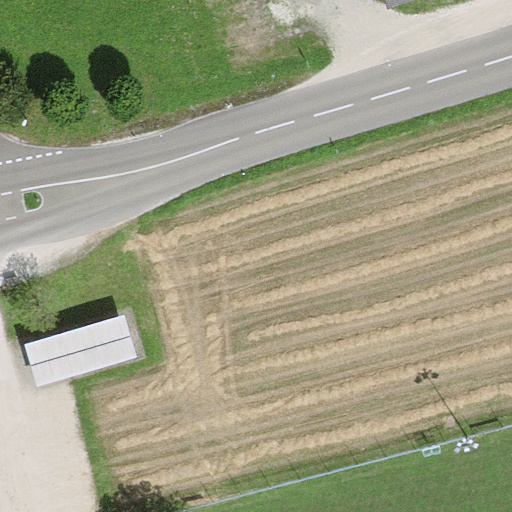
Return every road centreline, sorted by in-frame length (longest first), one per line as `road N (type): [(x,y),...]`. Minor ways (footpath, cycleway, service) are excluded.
road 1 (tertiary): [(0,196),(240,142),(511,57)]
road 2 (track): [(24,511),(0,393)]
